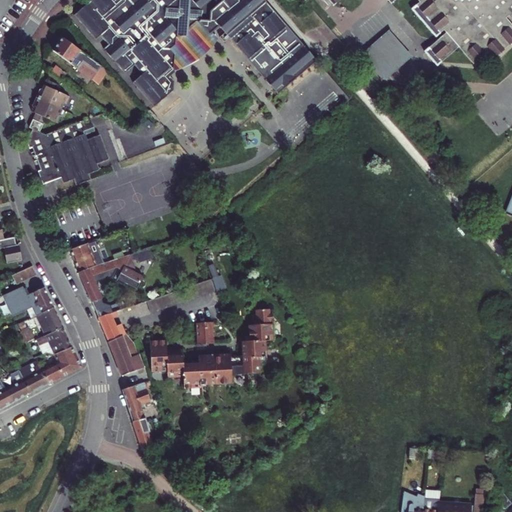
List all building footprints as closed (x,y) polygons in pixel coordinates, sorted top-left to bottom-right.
[(92,0),(76,15),(98,39),(102,35),(110,44),(105,48),(127,73),(136,65),(144,74),(135,83),(156,107),(175,90),(176,81),(171,75),(176,71),(176,70),(177,53),(173,48),(178,44),(178,35),(188,35),(188,30),(202,19),(215,19),(220,26),(237,45),(282,96),(321,63),(266,0),(92,0)] [(511,0),(328,0),(334,7),(342,0),(389,0),(393,4),(398,0),(418,0),(421,2),(417,5),(441,33),(443,31),(447,35),(435,45),(446,59),(464,44),(479,62),(494,49),(500,56),(511,45),(511,15),(511,14),(511,0)] [(177,53),(176,70),(196,60),(207,52),(218,39),(215,31),(220,26),(215,19),(202,19),(188,30),(188,35),(178,35),(178,44),(173,48),(177,53)] [(390,32),(363,55),(387,82),(413,59),(390,32)] [(59,35),(50,48),(99,85),(109,72),(59,35)] [(52,61),(48,68),(58,75),(62,69),(52,61)] [(56,111),(58,104),(60,99),(63,99),(66,92),(50,86),(52,81),(40,77),(38,85),(34,87),(29,103),(30,107),(29,110),(33,112),(26,126),(30,128),(37,131),(43,115),(55,121),(59,112),(56,111)] [(81,133),(79,127),(83,125),(80,119),(43,133),(37,131),(30,128),(24,140),(27,147),(29,146),(38,169),(35,170),(40,182),(58,175),(61,181),(71,177),(73,183),(88,177),(86,172),(97,167),(95,161),(107,156),(97,133),(83,138),(81,133)] [(19,261),(14,237),(0,239),(0,260),(1,264),(19,261)] [(91,259),(85,242),(68,248),(77,270),(87,266),(105,260),(103,254),(91,259)] [(148,246),(117,256),(121,266),(130,263),(151,256),(148,246)] [(77,270),(89,300),(98,297),(92,280),(110,274),(132,284),(138,271),(130,270),(130,263),(121,266),(117,256),(77,270)] [(13,276),(17,284),(37,274),(33,267),(13,276)] [(196,284),(154,297),(141,301),(128,305),(132,318),(199,296),(196,284)] [(50,306),(41,287),(22,295),(31,314),(50,306)] [(31,314),(41,335),(60,326),(50,306),(31,314)] [(96,315),(98,321),(113,316),(116,315),(114,310),(96,315)] [(113,316),(98,321),(101,328),(115,323),(113,316)] [(211,342),(210,320),(193,321),(194,342),(211,342)] [(115,323),(101,328),(107,341),(124,332),(120,322),(115,323)] [(227,352),(201,353),(203,383),(217,382),(224,382),(229,382),(228,374),(242,373),(249,372),(257,372),(256,356),(263,356),(263,345),(262,340),(269,339),(270,339),(269,323),(245,324),(246,340),(240,341),(240,356),(228,357),(227,352)] [(49,353),(70,346),(60,326),(41,335),(49,353)] [(132,341),(124,332),(107,341),(119,374),(140,367),(132,341)] [(180,361),(180,348),(164,348),(163,337),(148,338),(148,368),(164,368),(165,375),(181,374),(181,387),(197,386),(197,383),(196,361),(180,361)] [(58,371),(61,376),(80,366),(70,346),(49,353),(44,355),(54,373),(58,371)] [(35,360),(47,383),(61,376),(58,371),(54,373),(44,355),(35,360)] [(47,383),(35,360),(34,360),(18,369),(29,392),(47,383)] [(11,402),(29,392),(18,369),(13,372),(16,380),(3,387),(11,402)] [(0,408),(11,402),(3,387),(0,380),(0,408)] [(138,403),(133,385),(121,389),(131,420),(141,417),(137,404),(138,403)] [(149,441),(141,417),(131,420),(139,446),(149,441)] [(418,446),(408,446),(407,457),(417,458),(418,446)] [(444,449),(426,447),(423,489),(430,489),(432,457),(443,458),(444,449)] [(495,496),(504,508),(511,503),(502,491),(495,496)] [(473,504),(437,501),(437,503),(436,511),(469,511),(470,511),(472,511),(480,511),(482,493),(474,493),(473,504)] [(436,511),(437,503),(437,501),(438,498),(431,498),(430,507),(422,506),(421,511),(436,511)]
